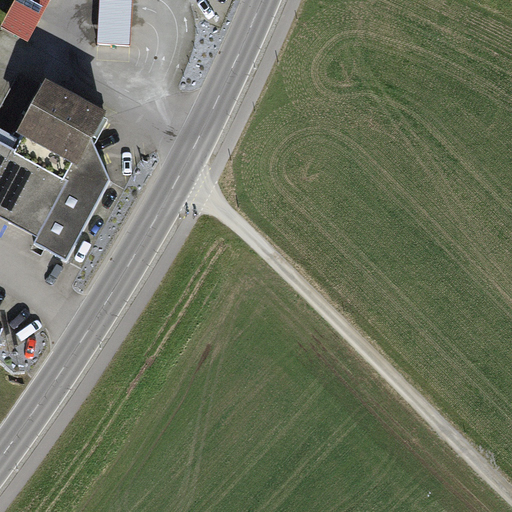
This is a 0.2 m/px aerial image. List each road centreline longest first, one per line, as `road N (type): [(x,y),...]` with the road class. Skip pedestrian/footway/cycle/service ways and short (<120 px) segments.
road 1 (secondary): [(261,0),(179,178),(0,457)]
road 2 (track): [(179,178),(223,210),(511,494)]
road 3 (unknown): [(179,178),(37,46)]
